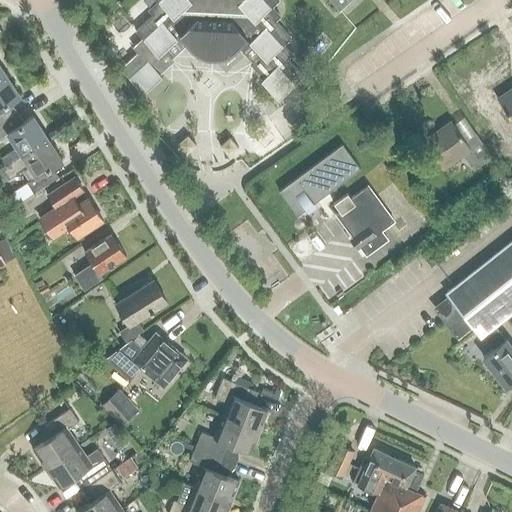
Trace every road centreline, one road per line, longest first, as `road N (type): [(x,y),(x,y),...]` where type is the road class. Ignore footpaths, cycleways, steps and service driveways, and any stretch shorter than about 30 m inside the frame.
road 1 (tertiary): [(328,372),(261,324),(181,229),(40,0)]
road 2 (tertiary): [(511,465),(328,372)]
road 3 (residential): [(363,94),(500,0)]
road 4 (residential): [(328,372),(271,511)]
